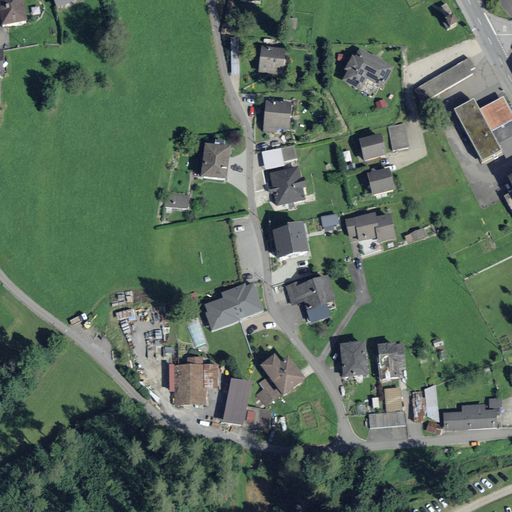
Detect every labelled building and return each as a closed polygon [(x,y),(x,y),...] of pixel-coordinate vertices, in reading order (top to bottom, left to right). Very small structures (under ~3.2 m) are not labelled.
[(22,0),(0,0),(0,16),(2,29),(27,25),(22,0)] [(81,0),(52,0),(56,10),(81,0)] [(453,28),(459,25),(455,18),(449,21),(453,28)] [(288,51),(262,48),(260,72),(286,75),(288,51)] [(395,64),(361,48),(346,79),(366,88),(371,79),(385,85),(395,64)] [(423,104),(475,74),(467,60),(415,90),(423,104)] [(511,114),(503,98),(479,111),(491,134),(511,121),(511,114)] [(479,111),(473,101),(454,112),(483,165),(503,154),(491,134),(479,111)] [(289,107),(266,105),(264,130),(287,132),(289,107)] [(404,121),(389,124),(393,148),(408,145),(404,121)] [(382,136),(361,141),(365,162),(386,157),(382,136)] [(229,147),(207,145),(203,176),(226,179),(229,147)] [(297,168),(269,174),(276,208),(304,202),(297,168)] [(391,173),(370,176),(373,195),(393,192),(391,173)] [(374,213),(345,219),(349,237),(359,235),(361,243),(379,239),(379,242),(395,239),(390,215),(375,217),(374,213)] [(241,280),(231,222),(212,225),(222,283),(241,280)] [(287,230),(271,233),(277,262),(310,255),(303,224),(287,227),(287,230)] [(329,277),(289,287),(293,304),(309,300),(311,308),(335,302),(329,277)] [(205,315),(212,333),(265,314),(255,285),(246,288),(245,286),(220,294),(222,300),(205,306),(208,314),(205,315)] [(363,343),(340,345),(344,378),(366,376),(363,343)] [(393,347),(380,348),(384,380),(398,378),(397,365),(403,364),(401,348),(393,349),(393,347)] [(282,363),(276,354),(262,362),(285,395),(310,379),(294,355),(282,363)] [(185,367),(175,366),(174,407),(205,408),(206,365),(202,365),(202,358),(185,357),(185,367)] [(280,397),(266,377),(259,382),(262,388),(256,393),(265,407),(280,397)] [(252,384),(230,380),(222,424),(267,433),(271,413),(247,408),(252,384)] [(399,389),(385,391),(386,403),(374,405),(376,415),(369,416),(371,427),(403,423),(399,389)] [(446,413),(446,431),(493,430),(492,412),(478,413),(478,408),(459,408),(459,413),(446,413)]
